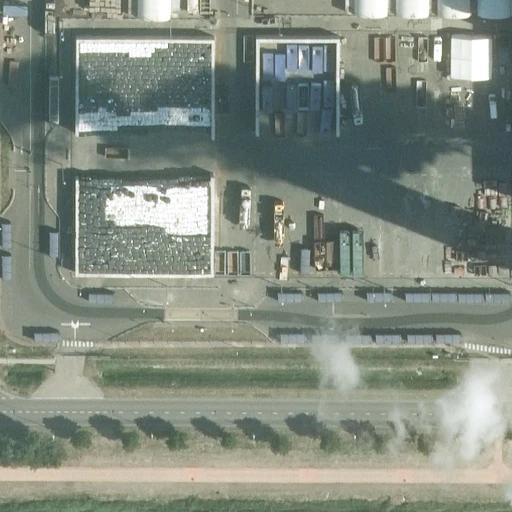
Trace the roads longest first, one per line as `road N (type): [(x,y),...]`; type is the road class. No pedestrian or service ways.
road 1 (unclassified): [(511,415),(0,412)]
road 2 (unknown): [(509,152),(395,163),(30,162)]
